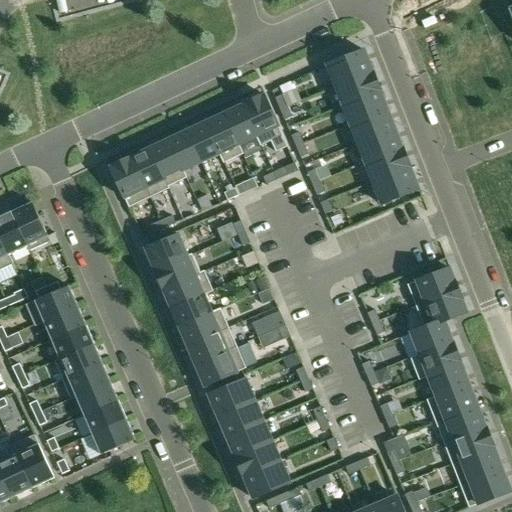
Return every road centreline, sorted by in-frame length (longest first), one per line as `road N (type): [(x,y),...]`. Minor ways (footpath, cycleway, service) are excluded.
road 1 (residential): [(47,145),(203,511)]
road 2 (residential): [(369,0),(511,369)]
road 3 (residential): [(47,145),(255,49)]
